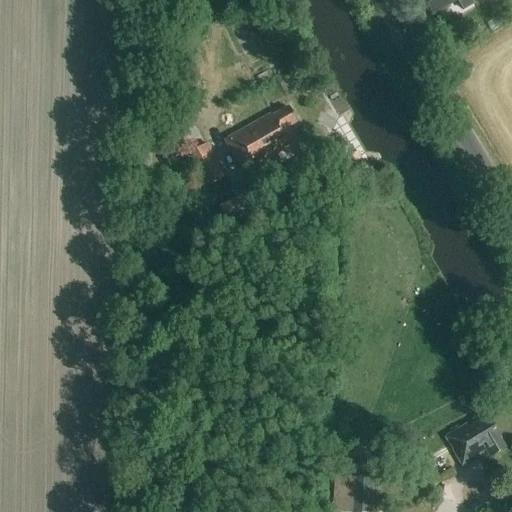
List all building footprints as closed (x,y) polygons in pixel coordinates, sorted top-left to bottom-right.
[(420,0),(431,17),(457,2),(463,13),(474,6),(470,0),(420,0)] [(272,118),(271,115),(224,142),(242,174),(296,143),(288,129),(297,124),(288,109),(272,118)] [(207,145),(184,157),(200,189),(224,177),(207,145)] [(320,177),(309,157),(286,169),(297,190),(320,177)] [(273,172),(278,180),(285,176),(280,168),(273,172)] [(231,229),(262,211),(251,190),(219,207),(231,229)] [(490,472),(482,456),(487,453),(489,458),(504,451),(490,423),(467,434),(465,431),(447,441),(458,461),(451,465),(462,487),(490,472)] [(371,511),(373,480),(369,480),(370,471),(349,471),(349,479),(351,479),(349,511),(371,511)]
